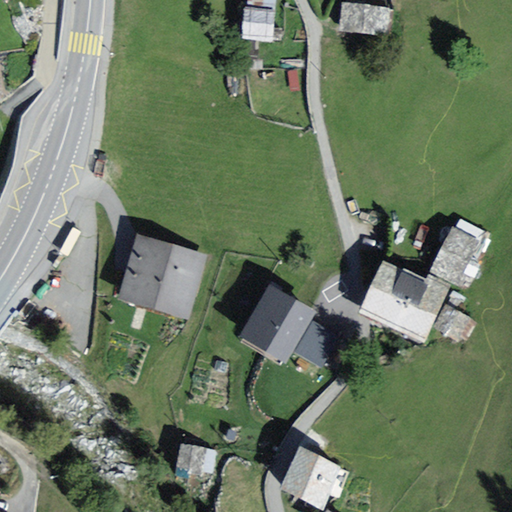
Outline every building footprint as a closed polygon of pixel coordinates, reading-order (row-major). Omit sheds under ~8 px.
[(276,0),(251,0),(247,40),(272,43),(276,0)] [(392,7),(346,3),(343,30),(390,35),(392,7)] [(458,229),(435,267),(458,281),(482,241),(458,229)] [(198,264),(140,243),(122,294),(180,315),(198,264)] [(438,293),(390,269),(369,311),(416,335),(438,293)] [(316,310),(270,283),(239,336),(286,363),(291,351),(310,321),(316,310)] [(475,320),(451,306),(438,330),(462,343),(475,320)] [(339,340),(310,321),(291,351),(320,370),(339,340)] [(216,448),(183,442),(177,477),(211,482),(216,448)] [(352,468),(310,448),(289,490),(331,511),(352,468)]
